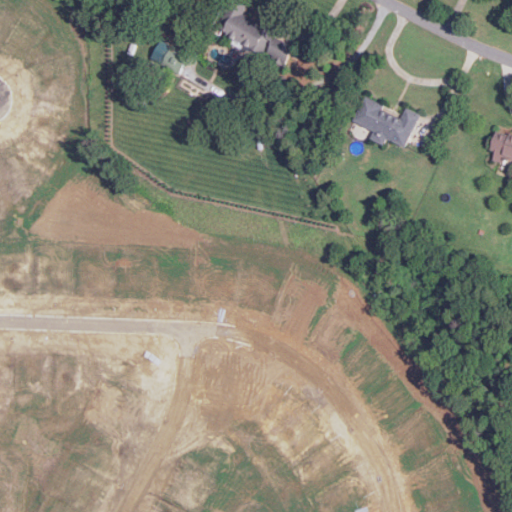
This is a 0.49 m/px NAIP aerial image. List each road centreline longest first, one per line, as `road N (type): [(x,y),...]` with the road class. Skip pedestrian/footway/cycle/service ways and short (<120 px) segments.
road 1 (residential): [(0,324),(208,329),(258,342),(308,369),(355,418),(389,483),(393,511)]
road 2 (residential): [(187,328),(179,396),(120,511)]
road 3 (residential): [(385,0),(511,61)]
